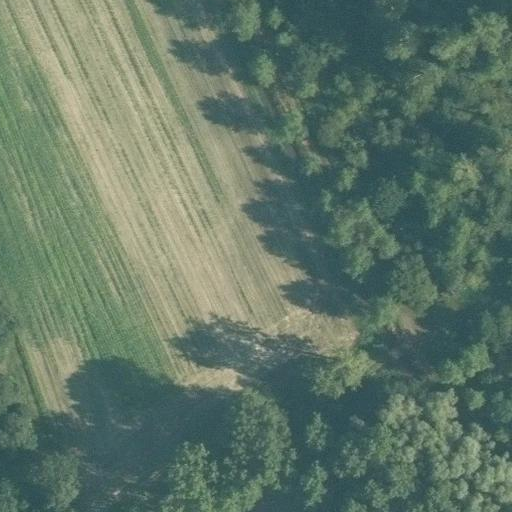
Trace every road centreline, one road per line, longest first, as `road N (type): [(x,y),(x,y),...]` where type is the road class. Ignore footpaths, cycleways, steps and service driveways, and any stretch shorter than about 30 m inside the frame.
road 1 (track): [(253,0),(391,301),(460,406),(511,449)]
road 2 (track): [(384,359),(155,511)]
road 3 (track): [(68,511),(14,360)]
